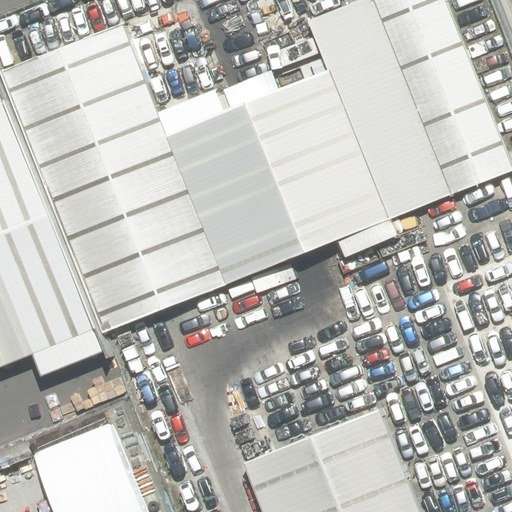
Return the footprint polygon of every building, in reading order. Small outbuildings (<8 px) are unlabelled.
[(503,153),(439,0),(316,0),(398,196),(503,153)] [(106,19),(0,62),(0,73),(99,312),(209,267),(106,19)] [(323,37),(148,109),(211,261),(386,189),(323,37)] [(0,139),(0,359),(78,327),(0,139)] [(426,511),(385,413),(253,468),(271,511),(426,511)] [(148,511),(115,426),(40,455),(62,511),(148,511)]
